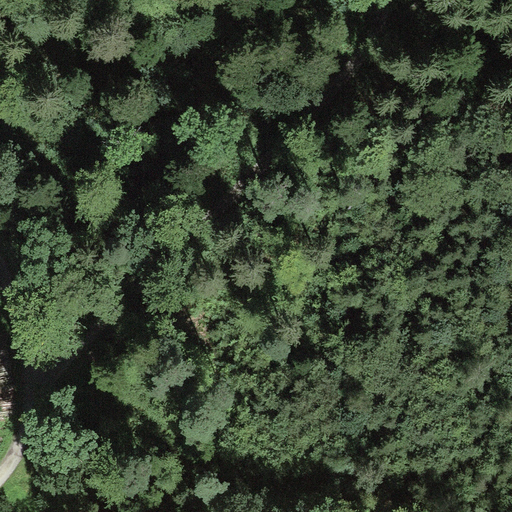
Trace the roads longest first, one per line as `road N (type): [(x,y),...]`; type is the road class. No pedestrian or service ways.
road 1 (track): [(390,0),(369,60),(29,389),(25,430),(0,477)]
road 2 (track): [(0,116),(59,141),(79,158),(88,188),(29,389),(0,273)]
